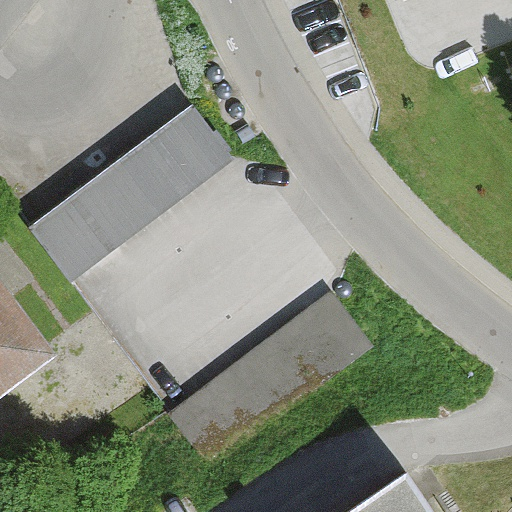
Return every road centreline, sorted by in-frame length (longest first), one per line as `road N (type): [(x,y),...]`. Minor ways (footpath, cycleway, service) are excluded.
road 1 (residential): [(511,337),(358,211),(281,111),(219,0)]
road 2 (residential): [(511,414),(446,438),(368,447),(260,511)]
